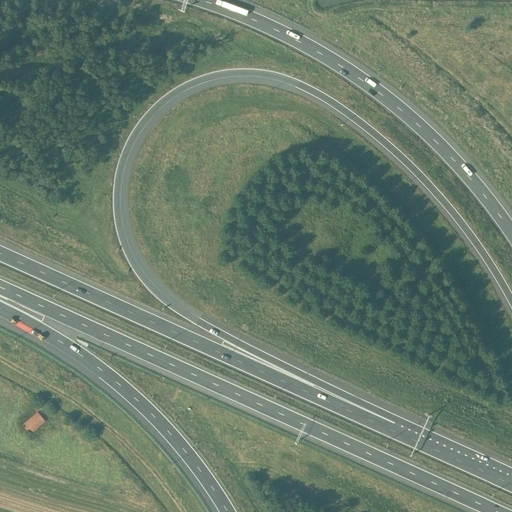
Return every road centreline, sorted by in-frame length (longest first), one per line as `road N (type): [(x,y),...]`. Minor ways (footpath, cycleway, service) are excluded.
road 1 (motorway): [(391,430),(359,402),(182,314),(143,282),(119,231),(116,194),(124,155),(148,116),(177,91),(222,75),(269,76),(304,89),(381,142),(437,195),(511,302)]
road 2 (motorway): [(0,288),(496,511)]
road 3 (motorway): [(391,430),(0,249)]
road 4 (motorway): [(511,234),(437,143),(362,80),(277,31),(199,0)]
road 5 (motorway): [(0,308),(81,355),(137,400),(228,511)]
road 6 (motorway): [(511,484),(391,430)]
